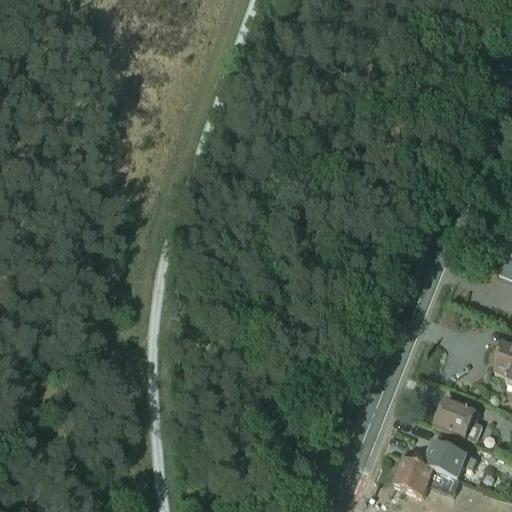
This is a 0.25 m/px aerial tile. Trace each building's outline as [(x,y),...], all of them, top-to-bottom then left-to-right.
[(511,294),(503,317),(511,320),(511,263),(498,258),(489,281),(511,289),(511,294)] [(479,377),(511,388),(511,353),(490,346),(479,377)] [(421,426),(467,443),(477,417),(430,400),(421,426)] [(397,437),(403,464),(427,473),(450,481),(458,459),(397,437)] [(393,489),(417,503),(427,473),(403,464),(393,489)]
